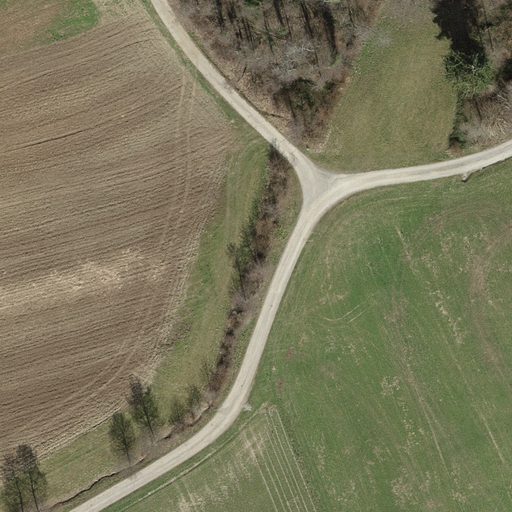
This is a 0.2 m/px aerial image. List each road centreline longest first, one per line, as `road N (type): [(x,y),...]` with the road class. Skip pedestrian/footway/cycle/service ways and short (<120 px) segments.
road 1 (track): [(89,511),(218,430),(315,209)]
road 2 (track): [(326,195),(304,163),(203,65),(158,0)]
road 3 (track): [(511,148),(474,164),(345,184),(315,209)]
